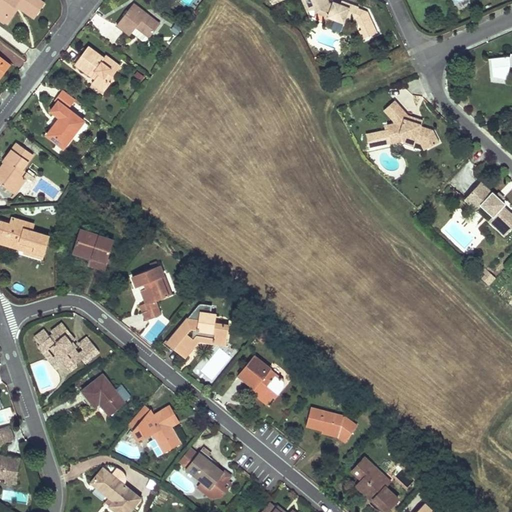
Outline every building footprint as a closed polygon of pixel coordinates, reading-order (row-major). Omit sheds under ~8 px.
[(0,0),(0,19),(3,22),(17,2),(36,14),(44,3),(40,0),(0,0)] [(327,0),(302,0),(305,9),(313,6),(315,10),(326,15),(342,22),(344,17),(346,14),(353,18),(352,19),(353,20),(358,31),(361,30),(364,39),(376,34),(367,13),(357,8),(358,7),(342,0),(340,0),(340,3),(338,7),(331,4),(332,2),(328,0),(327,0)] [(17,2),(3,22),(7,25),(18,8),(34,18),(36,14),(17,2)] [(134,4),(117,24),(130,35),(132,33),(137,27),(150,37),(160,24),(134,4)] [(313,6),(305,9),(307,15),(323,22),(326,15),(315,10),(313,6)] [(137,27),(132,33),(143,41),(148,40),(150,37),(137,27)] [(88,47),(75,64),(90,76),(94,72),(99,75),(95,80),(92,83),(104,92),(111,83),(109,81),(115,73),(110,70),(115,63),(106,56),(104,58),(88,47)] [(511,56),(511,59),(492,61),(494,78),(509,77),(510,69),(511,69),(511,56)] [(0,78),(10,65),(5,62),(0,68),(0,78)] [(115,63),(110,70),(115,73),(120,66),(115,63)] [(94,72),(90,76),(95,80),(99,75),(94,72)] [(61,118),(47,135),(64,148),(85,121),(69,109),(76,100),(63,90),(56,98),(60,101),(52,111),(61,118)] [(388,130),(366,134),(368,148),(404,142),(406,137),(423,144),(426,151),(440,146),(434,132),(422,128),(423,127),(411,122),(409,116),(408,114),(395,100),(384,111),(393,121),(393,124),(387,124),(388,130)] [(411,122),(423,127),(425,122),(409,116),(411,122)] [(406,137),(404,142),(403,145),(413,148),(414,144),(420,146),(422,153),(426,151),(423,144),(406,137)] [(5,162),(0,168),(0,183),(9,191),(21,176),(25,170),(22,169),(33,155),(17,143),(6,158),(7,159),(10,160),(7,164),(5,162)] [(21,176),(9,191),(14,194),(26,179),(21,176)] [(481,184),(464,202),(475,213),(480,207),(493,219),(491,222),(497,227),(494,230),(504,240),(511,230),(511,214),(511,215),(503,208),(505,206),(501,203),(495,197),(481,184)] [(498,195),(495,197),(501,203),(504,200),(498,195)] [(475,213),(488,225),(491,222),(493,219),(480,207),(475,213)] [(2,221),(0,226),(0,242),(6,244),(7,240),(21,244),(21,241),(27,243),(25,250),(25,252),(43,257),(50,235),(32,230),(25,228),(27,222),(13,217),(11,224),(2,221)] [(27,222),(25,228),(32,230),(34,224),(27,222)] [(497,227),(491,222),(488,225),(494,230),(497,227)] [(81,230),(74,251),(92,257),(106,261),(113,240),(81,230)] [(7,240),(6,244),(25,250),(27,243),(21,241),(21,244),(7,240)] [(92,257),(90,264),(104,268),(106,261),(92,257)] [(160,266),(132,276),(136,287),(139,286),(143,284),(145,289),(141,290),(146,303),(149,310),(143,312),(147,320),(160,314),(155,301),(168,297),(161,278),(164,277),(160,266)] [(485,271),(479,277),(489,287),(496,280),(485,271)] [(164,277),(161,278),(168,297),(171,295),(164,277)] [(143,312),(149,310),(146,303),(140,305),(143,312)] [(198,321),(200,313),(193,312),(187,319),(198,321)] [(187,319),(167,343),(181,355),(194,339),(192,338),(187,334),(191,329),(194,330),(198,331),(197,336),(214,339),(213,341),(226,343),(229,325),(214,323),(209,322),(210,315),(200,313),(198,321),(187,319)] [(45,329),(34,337),(40,345),(38,346),(56,370),(64,364),(72,358),(75,363),(81,359),(84,364),(101,352),(95,344),(85,352),(83,350),(79,352),(76,348),(79,347),(75,341),(72,343),(69,338),(74,335),(63,322),(51,331),(53,333),(50,336),(45,329)] [(194,339),(181,355),(184,358),(198,341),(225,345),(226,343),(213,341),(214,339),(197,336),(198,331),(194,330),(192,338),(194,339)] [(72,343),(75,341),(77,339),(74,335),(69,338),(72,343)] [(88,336),(78,343),(83,350),(85,352),(95,344),(88,336)] [(254,356),(238,375),(255,389),(256,388),(259,390),(256,393),(268,402),(273,395),(275,396),(283,386),(282,380),(278,377),(277,378),(269,371),(271,370),(254,356)] [(72,358),(64,364),(70,372),(78,367),(75,363),(72,358)] [(103,374),(82,391),(93,404),(99,399),(102,402),(100,403),(110,415),(126,403),(114,389),(103,374)] [(118,386),(114,389),(126,403),(129,400),(118,386)] [(256,393),(255,395),(266,404),(268,402),(256,393)] [(99,399),(93,404),(95,407),(100,403),(102,402),(99,399)] [(151,411),(144,406),(129,424),(136,430),(134,433),(139,442),(150,435),(153,440),(148,443),(157,458),(181,444),(173,430),(170,431),(168,428),(177,424),(168,407),(154,416),(151,411)] [(311,407),(306,426),(322,430),(338,434),(337,437),(345,442),(357,427),(344,416),(311,407)] [(9,425),(0,428),(0,445),(15,440),(9,425)] [(210,455),(203,448),(199,453),(207,459),(210,455)] [(198,454),(191,449),(180,461),(187,467),(198,454)] [(207,459),(199,453),(198,454),(187,467),(186,469),(203,483),(211,489),(212,498),(221,497),(226,490),(221,485),(223,483),(224,484),(227,481),(228,479),(223,474),(224,473),(207,459)] [(0,455),(0,476),(5,478),(5,482),(17,484),(21,459),(0,455)] [(364,458),(352,471),(358,477),(360,475),(363,478),(361,480),(356,486),(368,497),(370,495),(373,499),(371,500),(380,509),(382,507),(386,510),(397,499),(385,487),(390,483),(383,476),(379,480),(370,472),(375,468),(364,458)] [(375,468),(370,472),(379,480),(383,476),(375,468)] [(104,469),(92,483),(110,497),(115,502),(110,507),(116,511),(130,511),(141,499),(104,469)] [(231,485),(227,481),(224,484),(223,483),(221,485),(226,490),(231,485)] [(211,489),(203,483),(198,488),(210,498),(212,498),(211,489)] [(110,507),(115,502),(110,497),(105,502),(110,507)] [(271,511),(275,508),(268,503),(261,511),(271,511)]
